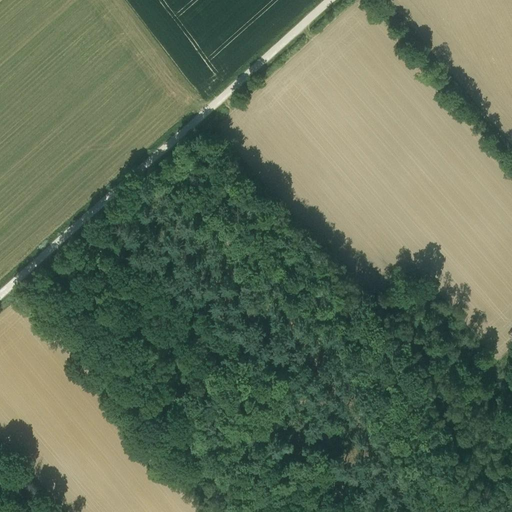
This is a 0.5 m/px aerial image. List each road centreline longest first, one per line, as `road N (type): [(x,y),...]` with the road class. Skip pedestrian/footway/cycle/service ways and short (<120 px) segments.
road 1 (track): [(331,0),(0,294)]
road 2 (track): [(511,147),(389,0)]
